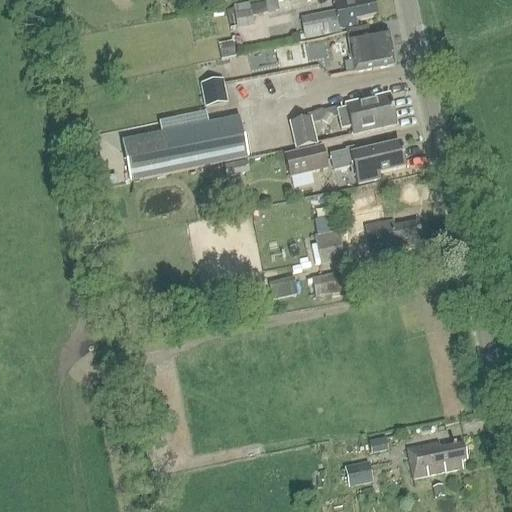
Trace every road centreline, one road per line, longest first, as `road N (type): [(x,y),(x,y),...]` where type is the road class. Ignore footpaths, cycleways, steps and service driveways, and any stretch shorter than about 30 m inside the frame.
road 1 (unclassified): [(511,468),(408,0)]
road 2 (unknown): [(422,73),(265,108)]
